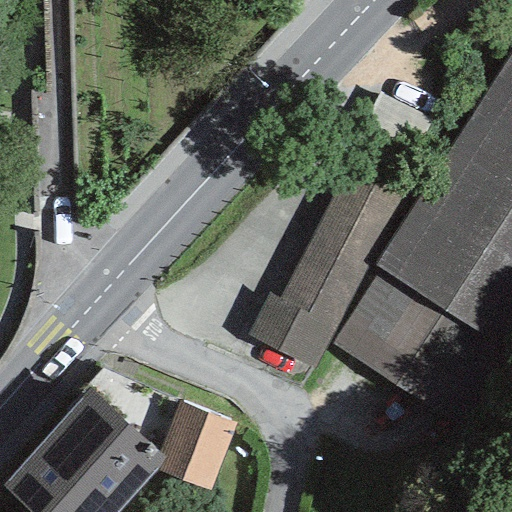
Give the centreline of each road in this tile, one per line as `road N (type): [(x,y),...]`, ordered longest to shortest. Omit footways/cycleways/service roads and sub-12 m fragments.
road 1 (tertiary): [(368,0),(85,300)]
road 2 (residential): [(252,511),(271,463),(227,398),(60,327)]
road 3 (residential): [(50,0),(60,221),(85,300)]
